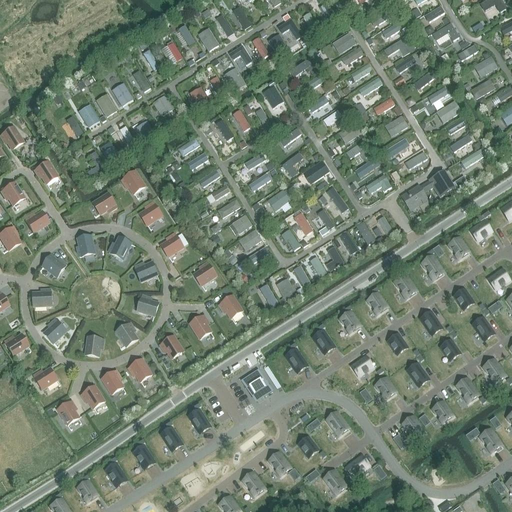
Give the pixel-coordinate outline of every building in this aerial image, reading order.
[(278,0),(268,0),(274,9),(281,4),(278,0)] [(500,0),(490,0),(480,6),(484,14),(495,7),(500,15),(507,11),(500,0)] [(326,5),(319,9),(330,27),(337,23),(326,5)] [(441,8),(425,18),(429,25),(445,15),(441,8)] [(240,9),(233,13),(245,31),(251,27),(240,9)] [(412,12),(411,13),(416,20),(416,19),(421,16),(416,10),(412,12)] [(208,11),(202,15),(204,19),(211,15),(208,11)] [(388,12),(371,23),(375,28),(392,17),(388,12)] [(310,15),(303,19),(314,36),(320,32),(310,15)] [(223,17),(216,21),(228,39),(234,35),(223,17)] [(302,38),(291,21),(278,29),(282,36),(290,30),(297,41),(302,38)] [(511,23),(500,30),(504,38),(511,33),(511,23)] [(480,24),(472,29),(475,35),(483,29),(480,24)] [(397,25),(380,36),(383,41),(400,31),(397,25)] [(451,25),(432,37),(439,48),(450,41),(447,37),(449,36),(453,43),(459,39),(451,25)] [(185,28),(179,32),(189,48),(195,45),(185,28)] [(430,28),(425,31),(428,37),(434,34),(430,28)] [(209,30),(198,37),(209,54),(220,47),(209,30)] [(169,36),(166,31),(159,36),(162,40),(169,36)] [(308,35),(304,37),(309,45),(313,42),(308,35)] [(349,35),(332,46),(340,57),(356,46),(349,35)] [(413,41),(410,35),(409,35),(403,39),(407,45),(409,43),(413,41)] [(279,36),(268,43),(279,60),(290,53),(279,36)] [(259,40),(252,44),(263,61),(270,57),(259,40)] [(144,41),(137,45),(142,52),(148,48),(144,41)] [(403,41),(384,53),(387,58),(399,51),(404,58),(410,55),(405,47),(406,47),(403,41)] [(174,44),(167,48),(176,64),(183,60),(174,44)] [(243,47),(229,56),(233,62),(240,58),(246,68),(253,64),(243,47)] [(475,47),(458,57),(461,63),(479,53),(475,47)] [(176,64),(167,48),(162,51),(172,67),(176,64)] [(360,50),(342,61),(346,68),(364,57),(360,50)] [(150,51),(143,56),(154,73),(161,69),(150,51)] [(128,53),(123,56),(127,62),(132,59),(128,53)] [(488,53),(482,56),(485,61),(491,58),(488,53)] [(412,58),(395,69),(399,75),(416,64),(412,58)] [(491,59),(474,69),(480,80),(497,71),(491,59)] [(311,60),(290,74),(294,80),(308,70),(313,77),(319,73),(314,66),(315,65),(311,60)] [(263,63),(257,66),(261,72),(266,69),(263,63)] [(368,66),(351,77),(355,83),(372,73),(368,66)] [(236,70),(225,76),(235,93),(246,86),(236,70)] [(140,72),(133,77),(144,94),(151,90),(140,72)] [(428,75),(412,87),(417,93),(433,81),(428,75)] [(320,77),(303,88),(307,94),(324,83),(320,77)] [(217,79),(210,83),(220,102),(227,98),(217,79)] [(379,80),(360,92),(364,98),(383,86),(379,80)] [(402,80),(395,84),(398,90),(405,85),(402,80)] [(471,92),(470,93),(476,102),(477,102),(495,91),(489,81),(471,92)] [(83,82),(77,85),(81,91),(86,88),(83,82)] [(124,85),(113,92),(122,109),(134,102),(124,85)] [(274,88),(264,94),(273,110),(284,104),(274,88)] [(201,89),(190,95),(199,112),(210,106),(201,89)] [(348,89),(343,92),(346,97),(351,94),(348,89)] [(445,89),(427,100),(431,107),(449,96),(445,89)] [(511,89),(496,100),(499,105),(511,96),(511,89)] [(336,93),(331,97),(334,102),(339,99),(336,93)] [(63,102),(58,95),(53,99),(57,106),(63,102)] [(107,96),(97,103),(107,119),(118,112),(107,96)] [(212,96),(207,98),(212,107),(217,104),(212,96)] [(166,97),(153,105),(162,118),(174,110),(166,97)] [(324,98),(311,107),(314,112),(328,102),(324,98)] [(412,99),(407,103),(410,108),(416,105),(412,99)] [(483,99),(477,103),(480,107),(486,103),(483,99)] [(391,100),(374,111),(378,118),(395,107),(391,100)] [(461,114),(454,103),(447,108),(436,115),(443,126),(461,114)] [(357,105),(353,108),(359,117),(366,113),(361,105),(358,107),(357,105)] [(416,106),(411,110),(414,115),(419,111),(416,106)] [(248,107),(243,110),(248,117),(252,114),(248,107)] [(90,108),(79,115),(88,130),(99,123),(90,108)] [(398,109),(394,111),(398,118),(402,115),(398,109)] [(511,109),(500,117),(507,128),(511,124),(511,109)] [(262,111),(256,114),(267,133),(273,129),(262,111)] [(240,112),(233,116),(244,134),(251,129),(240,112)] [(338,112),(323,122),(327,128),(342,118),(338,112)] [(402,118),(385,128),(391,139),(408,129),(402,118)] [(74,119),(68,123),(78,139),(84,136),(74,119)] [(462,120),(445,130),(449,136),(466,126),(467,126),(463,119),(462,120)] [(223,122),(216,126),(227,143),(234,139),(223,122)] [(146,123),(136,129),(145,144),(156,137),(146,123)] [(355,124),(339,135),(346,146),(362,135),(355,124)] [(204,127),(203,128),(208,136),(212,133),(208,127),(207,125),(204,127)] [(125,127),(120,130),(128,143),(131,148),(136,145),(133,140),(125,127)] [(13,129),(2,136),(0,137),(0,138),(3,143),(5,142),(12,151),(23,144),(13,129)] [(297,130),(280,143),(284,149),(302,136),(297,130)] [(468,137),(450,149),(454,155),(472,143),(468,137)] [(196,141),(179,152),(183,158),(200,147),(196,141)] [(82,142),(76,146),(79,152),(86,148),(82,142)] [(100,150),(103,155),(114,149),(110,143),(100,150)] [(404,143),(385,155),(394,168),(413,155),(404,143)] [(363,144),(346,155),(350,161),(367,150),(363,144)] [(478,145),(473,148),(476,152),(481,149),(482,148),(479,144),(478,145)] [(114,149),(103,156),(112,170),(123,163),(114,149)] [(478,153),(461,163),(465,170),(482,160),(478,153)] [(91,157),(89,158),(100,175),(107,171),(95,154),(91,157)] [(424,154),(405,165),(409,172),(428,161),(424,154)] [(204,155),(188,165),(192,172),(208,162),(204,155)] [(299,155),(282,167),(286,173),(287,173),(292,179),(298,175),(293,169),(304,160),(299,155)] [(262,156),(245,167),(249,173),(266,162),(262,156)] [(177,163),(172,166),(173,167),(175,171),(176,172),(181,168),(177,163)] [(322,163),(306,174),(313,185),(329,174),(322,163)] [(371,163),(356,173),(360,178),(374,169),(371,163)] [(46,165),(36,171),(34,173),(37,178),(40,176),(46,186),(57,179),(47,164),(46,165)] [(216,172),(202,182),(206,187),(220,178),(219,177),(216,172)] [(174,173),(170,176),(175,183),(180,180),(177,175),(176,176),(174,173)] [(420,188),(420,187),(402,199),(410,212),(419,207),(426,202),(428,201),(423,194),(433,188),(440,199),(445,196),(454,190),(444,173),(428,182),(429,183),(420,188)] [(145,189),(135,174),(124,181),(122,183),(125,188),(128,186),(134,196),(145,189)] [(313,185),(306,174),(303,176),(310,186),(313,185)] [(266,176),(249,188),(253,194),(271,182),(266,176)] [(384,178),(366,189),(370,196),(381,189),(384,194),(391,189),(384,178)] [(459,181),(454,184),(458,189),(462,187),(459,181)] [(1,194),(4,199),(7,197),(13,207),(24,200),(14,185),(3,192),(1,194)] [(226,187),(212,196),(215,202),(230,193),(226,187)] [(286,190),(284,192),(290,201),(293,199),(286,190)] [(456,192),(454,190),(445,196),(447,199),(448,201),(458,195),(456,192)] [(334,191),(328,195),(339,210),(345,206),(334,191)] [(283,192),(268,203),(275,213),(290,202),(290,201),(284,192),(283,192)] [(108,196),(93,205),(100,216),(110,210),(112,212),(117,209),(116,207),(108,196)] [(215,202),(212,196),(206,199),(210,205),(215,202)] [(237,201),(218,213),(222,221),(241,209),(237,201)] [(426,202),(419,207),(423,213),(431,208),(426,202)] [(511,204),(502,211),(509,222),(511,219),(511,204)] [(155,207),(153,205),(148,208),(150,210),(140,216),(147,228),(162,218),(155,207)] [(324,212),(318,216),(325,228),(328,232),(335,228),(324,212)] [(31,220),(30,218),(25,221),(26,223),(33,235),(48,225),(41,214),(31,220)] [(295,219),(294,220),(306,238),(313,233),(302,215),(300,216),(295,219)] [(233,226),(229,228),(235,237),(239,235),(239,236),(253,227),(246,217),(232,225),(233,226)] [(384,218),(377,223),(388,240),(395,235),(384,218)] [(484,223),(471,232),(474,237),(478,243),(492,234),(484,223)] [(364,224),(356,228),(368,247),(375,243),(364,224)] [(219,226),(213,230),(215,234),(221,231),(219,226)] [(298,227),(293,230),(297,236),(301,233),(298,227)] [(328,232),(325,228),(318,232),(321,237),(328,232)] [(0,236),(0,239),(8,252),(20,245),(13,235),(16,234),(12,229),(10,230),(0,236)] [(377,229),(373,232),(377,239),(382,235),(377,229)] [(255,232),(239,242),(246,253),(262,242),(255,232)] [(289,232),(281,237),(285,244),(287,243),(294,253),(300,249),(289,232)] [(347,234),(340,239),(351,256),(358,252),(347,234)] [(176,238),(175,236),(169,239),(171,241),(161,248),(168,259),(183,249),(176,238)] [(217,236),(211,240),(215,246),(221,242),(217,236)] [(91,238),(78,241),(80,252),(78,253),(79,259),(95,255),(91,238)] [(111,255),(123,261),(131,245),(119,239),(114,250),(112,248),(109,254),(111,255)] [(460,240),(449,247),(455,257),(458,261),(462,259),(469,254),(460,240)] [(439,247),(433,251),(438,259),(444,255),(439,248),(439,247)] [(269,249),(254,258),(257,263),(272,254),(269,249)] [(333,262),(326,267),(330,274),(339,269),(341,272),(345,270),(343,266),(345,265),(335,249),(328,253),(333,262)] [(223,255),(222,255),(224,258),(227,261),(232,257),(226,251),(223,255)] [(51,257),(43,268),(57,279),(65,268),(67,266),(62,262),(60,264),(51,257)] [(233,257),(228,262),(233,266),(238,261),(233,257)] [(433,258),(422,266),(427,272),(429,276),(433,282),(437,280),(444,275),(433,258)] [(317,259),(310,263),(321,280),(328,276),(317,259)] [(136,271),(141,284),(158,277),(152,264),(142,269),(141,267),(135,269),(136,271)] [(204,270),(194,277),(201,288),(216,278),(209,267),(208,265),(202,268),(204,270)] [(302,269),(295,273),(304,289),(311,285),(302,269)] [(502,272),(488,281),(494,288),(496,292),(500,289),(509,282),(502,272)] [(406,277),(395,284),(406,300),(417,293),(406,277)] [(241,283),(240,284),(243,286),(245,288),(248,282),(243,279),(241,283)] [(287,281),(277,287),(287,304),(297,298),(287,281)] [(226,289),(220,293),(223,298),(229,294),(226,289)] [(268,289),(262,293),(272,310),(279,306),(268,289)] [(465,291),(454,298),(460,308),(464,305),(467,310),(474,305),(465,291)] [(51,294),(51,292),(45,292),(45,295),(33,295),(34,308),(52,308),(51,294)] [(0,312),(8,307),(4,300),(1,296),(0,294),(0,312)] [(378,296),(368,303),(374,312),(377,316),(388,309),(378,296)] [(137,313),(155,318),(159,305),(147,302),(148,299),(142,298),(137,313)] [(225,311),(231,321),(242,313),(233,298),(222,306),(219,307),(223,312),(225,311)] [(351,314),(340,321),(344,327),(347,331),(350,335),(351,334),(360,328),(351,314)] [(431,314),(421,321),(432,337),(442,330),(431,314)] [(207,323),(204,318),(202,319),(190,326),(200,341),(211,334),(205,324),(207,323)] [(483,319),(473,327),(480,336),(484,343),(487,341),(495,336),(483,319)] [(57,323),(55,321),(51,326),(53,328),(44,335),(53,345),(66,333),(57,323)] [(128,326),(116,334),(126,349),(137,341),(131,332),(133,330),(130,325),(128,326)] [(324,333),(313,340),(324,356),(335,349),(324,333)] [(6,346),(5,346),(7,348),(13,357),(28,348),(21,336),(20,337),(14,340),(11,343),(9,340),(4,344),(6,346)] [(398,336),(388,343),(397,357),(408,350),(398,336)] [(166,351),(172,361),(184,353),(174,338),(163,345),(160,347),(164,352),(166,351)] [(86,357),(99,359),(100,347),(103,348),(104,341),(101,341),(88,339),(86,357)] [(451,342),(440,349),(447,358),(450,356),(453,361),(460,355),(451,342)] [(295,352),(286,358),(297,375),(307,367),(296,351),(295,352)] [(365,359),(352,368),(359,379),(373,369),(365,359)] [(129,370),(132,376),(134,374),(140,384),(152,377),(142,362),(131,369),(129,370)] [(494,362),(484,369),(496,386),(506,378),(494,362)] [(418,365),(407,373),(419,389),(429,382),(418,365)] [(268,369),(264,371),(276,392),(281,389),(268,369)] [(34,378),(42,391),(57,382),(51,372),(50,370),(40,377),(39,374),(34,378)] [(258,371),(241,382),(241,383),(242,383),(249,393),(250,393),(255,401),(263,396),(264,397),(263,397),(264,398),(272,393),(272,392),(271,392),(271,391),(258,372),(259,372),(258,371)] [(119,378),(116,373),(102,381),(112,396),(123,389),(117,379),(119,378)] [(386,380),(376,388),(385,401),(386,401),(396,394),(386,380)] [(467,381),(457,388),(467,402),(468,404),(479,397),(467,381)] [(105,403),(95,388),(84,395),(84,396),(82,397),(85,402),(87,401),(93,411),(105,403)] [(365,390),(359,394),(367,405),(373,401),(365,390)] [(75,408),(72,403),(69,404),(58,412),(68,427),(79,420),(75,413),(73,410),(75,408)] [(443,404),(433,411),(442,425),(453,418),(443,404)] [(194,415),(189,419),(192,424),(199,435),(202,433),(210,428),(202,416),(200,412),(196,414),(194,415)] [(337,415),(327,422),(332,429),(334,432),(339,438),(349,430),(337,415)] [(424,416),(419,420),(425,428),(430,424),(424,416)] [(413,419),(403,426),(414,442),(424,434),(413,419)] [(317,420),(306,428),(311,434),(321,426),(320,425),(317,420)] [(162,436),(161,436),(172,453),(173,452),(183,446),(172,429),(162,436)] [(476,430),(466,437),(470,443),(480,436),(476,430)] [(491,432),(480,439),(491,455),(502,447),(491,432)] [(398,436),(393,440),(400,451),(406,447),(398,436)] [(309,439),(298,447),(305,456),(308,453),(312,457),(319,452),(309,439)] [(142,449),(133,454),(144,471),(155,464),(144,447),(142,449)] [(279,455),(269,463),(276,472),(281,478),(291,470),(279,455)] [(362,458),(346,470),(354,480),(369,468),(362,458)] [(115,466),(106,472),(116,489),(127,482),(119,469),(116,465),(115,466)] [(378,467),(373,471),(381,482),(386,477),(378,467)] [(294,470),(288,474),(295,482),(300,478),(294,470)] [(315,471),(305,479),(310,485),(320,477),(315,471)] [(335,473),(325,481),(337,496),(340,494),(347,489),(337,477),(335,473)] [(253,475),(243,483),(255,498),(265,491),(262,487),(253,475)] [(495,483),(492,485),(492,486),(500,496),(505,492),(498,481),(495,483)] [(89,483),(78,490),(87,504),(98,497),(89,483)] [(230,499),(220,507),(223,511),(239,511),(235,506),(230,499)] [(60,502),(50,508),(52,511),(68,511),(65,508),(61,501),(60,502)] [(441,508),(439,510),(440,511),(444,511),(451,508),(448,503),(441,508)]
